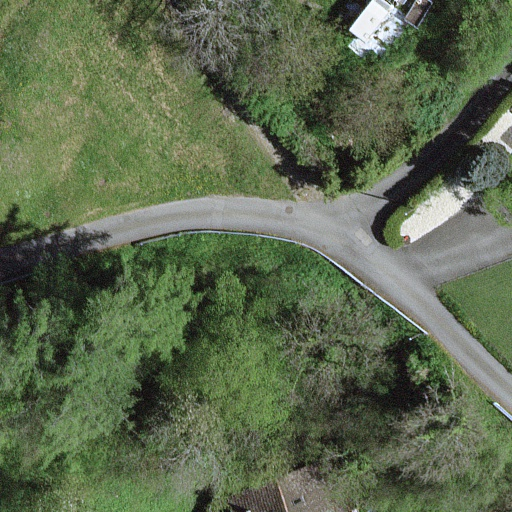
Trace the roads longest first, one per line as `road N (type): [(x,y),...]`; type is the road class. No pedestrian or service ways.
road 1 (residential): [(0,263),(206,213),(266,217),(327,235)]
road 2 (residential): [(511,72),(422,161),(327,235)]
road 3 (residential): [(327,235),(391,277),(511,396)]
